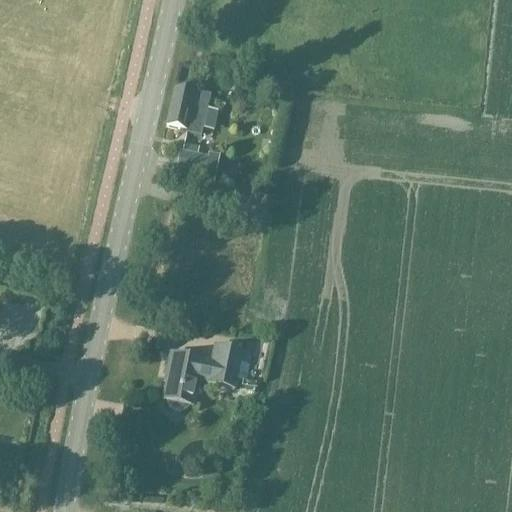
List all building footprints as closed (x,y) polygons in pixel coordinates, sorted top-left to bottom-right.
[(257,75),(246,74),(245,85),(257,86),(257,75)] [(217,113),(208,111),(210,98),(173,90),(165,126),(203,134),(203,131),(212,133),(217,113)] [(183,145),(181,154),(179,153),(175,173),(214,181),(218,158),(207,155),(206,159),(197,157),(199,149),(183,145)] [(217,204),(205,200),(200,213),(212,217),(217,204)] [(162,378),(161,383),(166,384),(161,402),(166,404),(167,408),(170,410),(172,412),(179,413),(184,413),(187,411),(189,409),(195,384),(231,393),(234,381),(245,384),(251,358),(240,355),(215,349),(211,365),(168,354),(162,378)]
